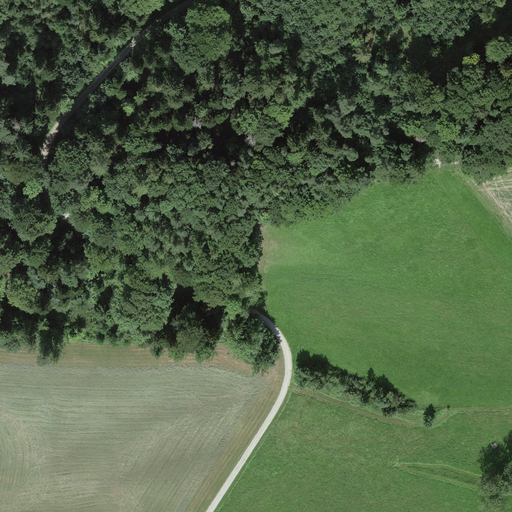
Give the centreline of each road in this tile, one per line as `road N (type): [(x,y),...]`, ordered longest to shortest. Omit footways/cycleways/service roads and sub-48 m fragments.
road 1 (track): [(211,511),(283,400),(289,363),(282,342),(244,308),(72,219),(46,187),(52,139),(88,89),(152,23),(193,0)]
road 2 (track): [(46,187),(141,206),(246,208),(446,164)]
road 3 (track): [(446,164),(433,64),(511,13)]
